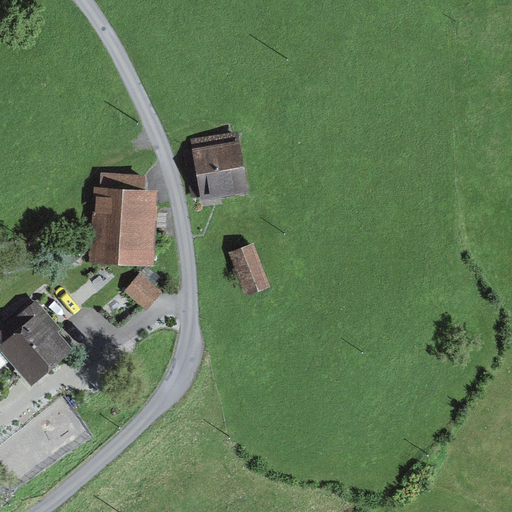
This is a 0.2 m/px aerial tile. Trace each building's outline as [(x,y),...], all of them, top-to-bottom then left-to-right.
[(233,136),(195,143),(204,193),(243,186),(233,136)] [(150,192),(97,190),(94,256),(147,258),(150,192)] [(251,245),(232,252),(246,290),(265,283),(251,245)] [(157,291),(140,276),(129,288),(146,304),(157,291)] [(35,304),(0,333),(0,340),(31,377),(67,347),(53,330),(56,328),(35,304)]
